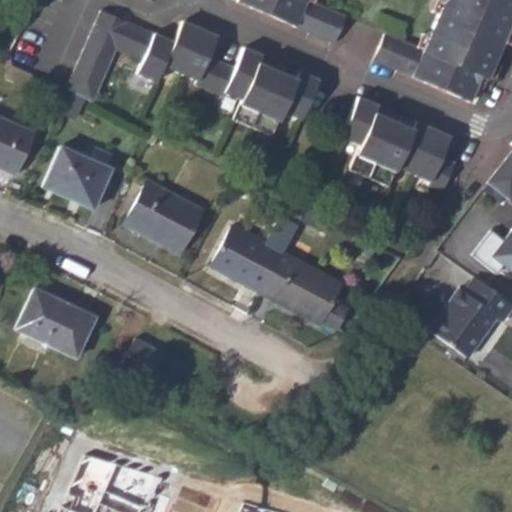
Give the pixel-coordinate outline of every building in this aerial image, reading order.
[(228,0),(330,44),(343,17),(311,2),(305,0),(228,0)] [(428,37),(426,39),(421,51),(414,49),(383,35),(371,62),(475,107),(511,21),(511,0),(443,0),(437,14),(428,37)] [(437,14),(443,0),(435,0),(430,12),(437,14)] [(296,122),(313,82),(281,68),(272,87),(262,82),(270,63),(239,49),(231,68),(205,56),(212,37),(178,23),(170,41),(97,10),(63,89),(88,99),(110,49),(136,59),(130,74),(151,84),(158,67),(192,81),(191,86),(218,97),(220,94),(234,100),(227,119),(266,136),(276,114),(296,122)] [(414,49),(421,51),(426,39),(420,36),(414,49)] [(441,193),(452,165),(438,159),(445,139),(399,119),(389,139),(379,134),(387,114),(354,101),(337,140),(356,148),(347,172),(386,188),(394,169),(427,183),(426,187),(441,193)] [(0,169),(12,175),(31,132),(0,118),(0,169)] [(511,149),(511,152),(486,185),(510,203),(511,200),(511,143),(509,147),(511,149)] [(57,147),(41,183),(62,191),(60,196),(88,209),(106,170),(57,147)] [(120,224),(176,254),(199,211),(142,181),(120,224)] [(39,187),(60,196),(62,191),(41,183),(39,187)] [(330,226),(302,212),(297,223),(324,236),(330,226)] [(207,265),(259,293),(280,254),(228,226),(207,265)] [(511,228),(511,229),(510,227),(500,240),(486,230),(468,254),(492,274),(499,264),(511,274),(511,228)] [(259,293),(285,308),(288,303),(317,320),(334,329),(344,310),(328,301),(337,284),(280,254),(259,293)] [(498,321),(511,303),(471,273),(459,289),(454,285),(443,300),(448,303),(441,314),(438,312),(425,331),(462,356),(492,316),(498,321)] [(74,358),(90,322),(64,309),(65,305),(30,287),(11,329),(74,358)] [(285,308),(314,324),(317,320),(288,303),(285,308)] [(64,309),(90,322),(92,318),(65,305),(64,309)] [(131,338),(113,373),(142,389),(160,354),(131,338)]
